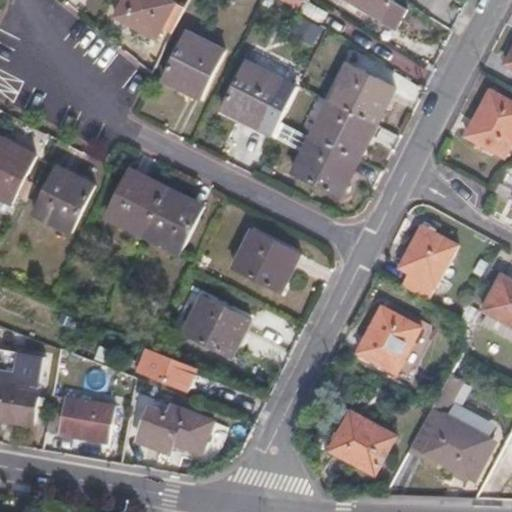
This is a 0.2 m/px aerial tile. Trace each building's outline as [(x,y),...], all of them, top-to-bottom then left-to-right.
[(176,6),(164,0),(126,0),(116,20),(157,41),(161,34),(176,6)] [(344,0),(383,23),(394,4),(386,0),(344,0)] [(176,6),(161,34),(173,40),(187,12),(176,6)] [(179,90),(181,87),(203,98),(225,53),(189,36),(166,83),(179,90)] [(238,118),(240,116),(263,128),(286,83),(249,64),(225,112),(238,118)] [(349,68),(331,104),(375,127),(378,128),(384,115),(381,114),(393,90),(349,68)] [(511,101),(492,91),(469,137),(508,158),(511,150),(511,101)] [(331,104),(312,141),(358,163),(361,165),(368,151),(364,150),(375,127),(331,104)] [(0,197),(14,205),(35,161),(12,150),(14,146),(1,139),(0,141),(0,197)] [(358,163),(312,141),(295,175),(344,200),(350,188),(346,186),(358,163)] [(82,184),(59,172),(37,215),(73,233),(96,186),(84,180),(82,184)] [(146,238),(170,189),(156,183),(154,187),(131,176),(110,220),(146,238)] [(183,196),(170,189),(146,238),(181,255),(202,211),(181,201),(183,196)] [(460,246),(424,228),(404,267),(440,286),(460,246)] [(253,233),(236,268),(285,292),(291,280),(287,278),(299,254),(253,233)] [(511,279),(504,275),(486,310),(511,323),(511,279)] [(248,320),(203,298),(185,334),(233,358),(240,345),(237,343),(248,320)] [(362,353),(402,374),(426,328),(385,307),(362,353)] [(47,358),(0,350),(0,421),(36,427),(47,358)] [(144,353),(137,369),(189,390),(190,387),(207,394),(213,381),(196,373),(197,371),(150,352),(149,354),(144,353)] [(116,406),(53,396),(47,431),(110,442),(116,406)] [(176,445),(204,456),(217,422),(174,405),(170,415),(152,408),(140,442),(172,454),(176,445)] [(353,411),(333,450),(378,474),(399,435),(353,411)] [(427,453),(487,485),(508,446),(448,415),(427,453)]
